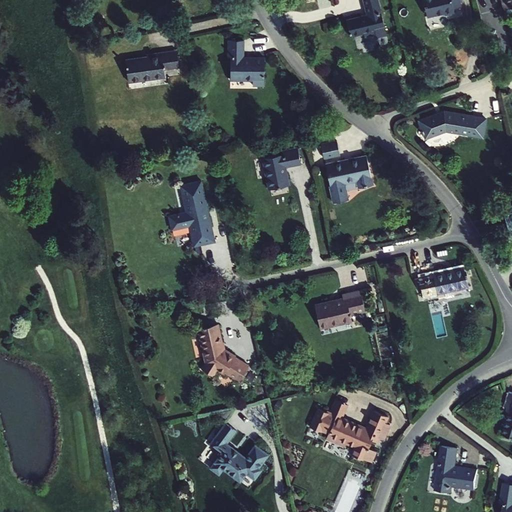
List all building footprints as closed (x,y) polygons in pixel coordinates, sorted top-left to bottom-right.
[(385,27),(377,0),(364,0),(367,14),(346,19),(350,36),(385,27)] [(454,8),(462,7),(460,0),(424,0),(428,16),(445,13),(445,15),(455,12),(454,8)] [(511,0),(500,0),(503,9),(511,7),(511,0)] [(356,36),(359,51),(373,48),(370,33),(356,36)] [(265,58),(244,57),(244,41),(229,40),(228,57),(231,57),(230,80),(253,80),(253,85),(264,86),(265,58)] [(147,56),(126,59),(129,82),(166,77),(164,69),(180,67),(177,49),(147,54),(147,56)] [(482,136),(485,118),(443,111),(420,120),(424,130),(422,130),(423,133),(425,133),(426,137),(446,130),(482,136)] [(321,142),(324,158),(344,154),(341,138),(321,142)] [(301,164),(298,148),(282,151),(283,154),(263,158),(269,189),(289,185),(286,167),(301,164)] [(373,185),(367,155),(325,164),(334,202),(348,199),(345,183),(357,180),(359,187),(373,185)] [(172,229),(189,226),(194,246),(214,241),(209,216),(206,217),(205,212),(208,211),(201,180),(181,185),(186,211),(169,215),(172,229)] [(432,275),(417,278),(422,297),(436,294),(436,295),(467,288),(465,278),(466,277),(466,274),(464,275),(462,266),(432,274),(432,275)] [(365,311),(360,290),(342,294),(343,298),(314,305),(320,328),(352,321),(351,314),(365,311)] [(239,380),(248,366),(235,357),(236,356),(227,351),(226,353),(222,352),(220,346),(223,346),(218,325),(211,327),(210,325),(198,328),(206,363),(202,368),(213,375),(217,368),(224,373),(225,371),(239,380)] [(510,409),(502,434),(511,437),(511,393),(510,393),(506,407),(510,409)] [(334,400),(328,413),(335,416),(334,418),(340,420),(346,405),(334,400)] [(317,408),(309,427),(320,431),(327,433),(325,438),(344,446),(345,443),(354,447),(351,454),(352,455),(353,457),(359,460),(362,459),(362,458),(370,461),(375,451),(367,447),(370,439),(372,435),(377,437),(382,439),(388,426),(383,424),(384,422),(386,416),(373,410),(365,428),(349,422),(348,424),(340,420),(334,418),(335,416),(328,413),(317,408)] [(225,422),(221,429),(210,443),(221,451),(209,468),(219,475),(224,469),(240,481),(247,473),(254,479),(262,469),(259,467),(269,455),(255,444),(245,457),(227,443),(236,430),(225,422)] [(442,446),(440,464),(441,464),(437,490),(451,492),(452,486),(476,489),(479,470),(455,468),(458,448),(442,446)] [(511,511),(511,483),(504,482),(501,503),(504,503),(503,511),(511,511)]
